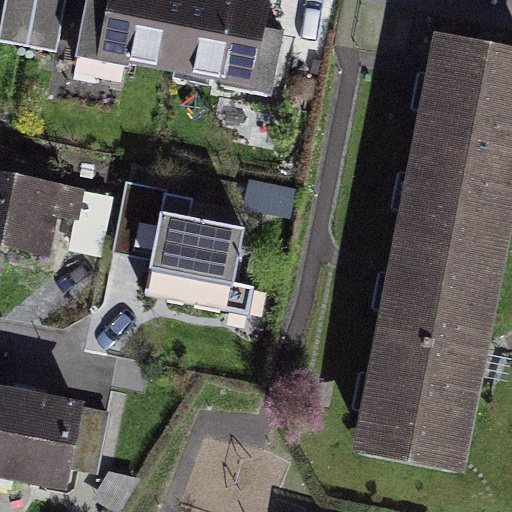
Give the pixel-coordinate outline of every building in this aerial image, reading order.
[(105,0),(93,76),(175,90),(192,1),(185,0),(105,0)] [(273,15),(192,1),(175,90),(257,105),(273,15)] [(467,489),(511,241),(511,63),(429,49),(353,469),(467,489)] [(108,203),(0,183),(0,265),(94,282),(108,203)] [(297,240),(150,214),(136,294),(283,319),(297,240)] [(0,491),(67,503),(82,413),(0,399),(0,491)]
